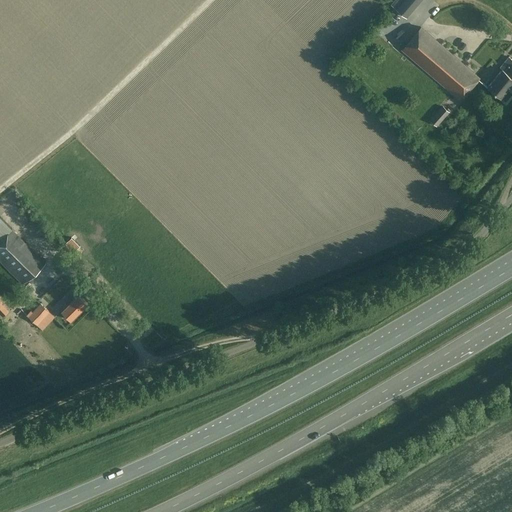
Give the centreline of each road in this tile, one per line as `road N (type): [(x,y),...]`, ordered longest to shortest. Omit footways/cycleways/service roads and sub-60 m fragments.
road 1 (unclassified): [(511,204),(479,244),(424,279),(0,443)]
road 2 (trunk): [(511,269),(249,417),(40,511)]
road 3 (trunk): [(164,511),(511,315)]
road 4 (track): [(210,0),(0,190)]
